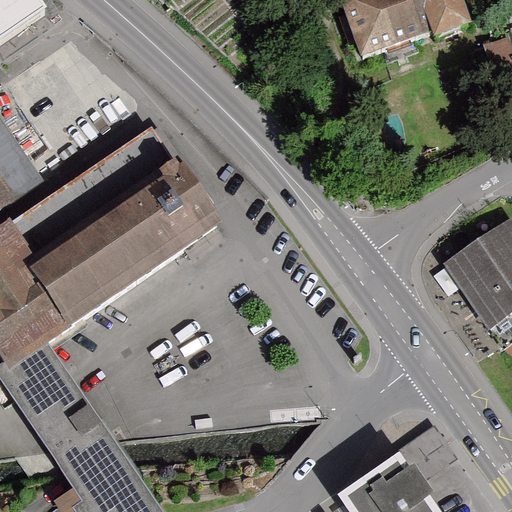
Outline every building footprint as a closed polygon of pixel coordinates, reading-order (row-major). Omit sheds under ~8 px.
[(0,46),(50,14),(40,0),(0,0),(0,209),(43,181),(11,135),(0,118),(0,46)] [(339,0),(362,61),(431,36),(418,0),(339,0)] [(461,0),(418,0),(431,36),(434,43),(473,30),(461,0)] [(61,168),(30,122),(11,135),(43,181),(61,168)] [(0,355),(4,362),(10,370),(49,342),(226,224),(161,125),(0,232),(0,355)] [(511,219),(444,267),(490,333),(492,332),(511,361),(511,219)] [(49,342),(10,370),(4,362),(0,365),(0,377),(14,400),(65,471),(85,500),(73,508),(76,511),(165,511),(129,460),(65,371),(49,342)] [(403,463),(419,489),(458,464),(435,429),(396,453),(403,463)] [(340,506),(343,511),(435,511),(419,489),(403,463),(340,506)]
